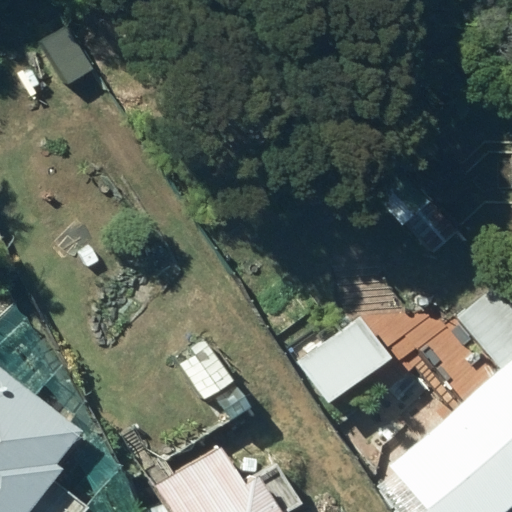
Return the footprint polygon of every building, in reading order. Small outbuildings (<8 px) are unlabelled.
[(459,177),(390,219),(420,269),(489,227),(459,177)] [(320,369),(337,390),(363,368),(346,347),(320,369)] [(0,511),(27,511),(71,455),(64,451),(88,418),(0,351),(0,511)] [(511,354),(394,458),(443,511),(500,511),(511,501),(511,354)] [(237,440),(250,460),(268,448),(257,429),(237,440)] [(229,439),(162,479),(184,511),(298,511),(269,466),(256,476),(229,439)]
